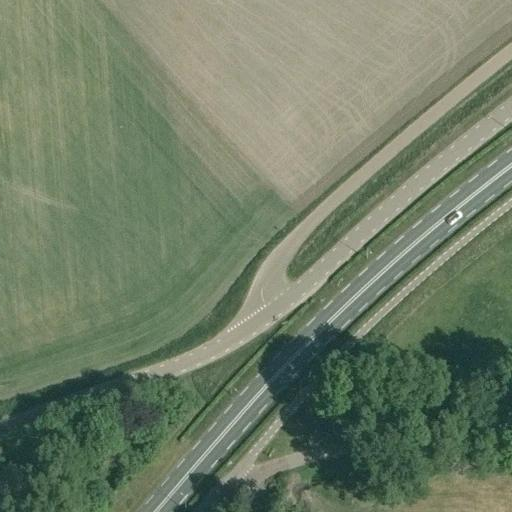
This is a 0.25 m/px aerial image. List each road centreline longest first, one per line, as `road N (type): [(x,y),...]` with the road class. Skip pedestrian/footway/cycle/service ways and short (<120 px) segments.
road 1 (primary): [(154,511),(340,309),(511,168)]
road 2 (unclassified): [(266,319),(261,299),(269,274),(307,227),(511,51)]
road 3 (unclassified): [(201,511),(231,479),(275,463),(345,450),(511,443)]
road 4 (unclassified): [(266,319),(511,110)]
road 5 (unclassified): [(0,431),(191,362),(266,319)]
